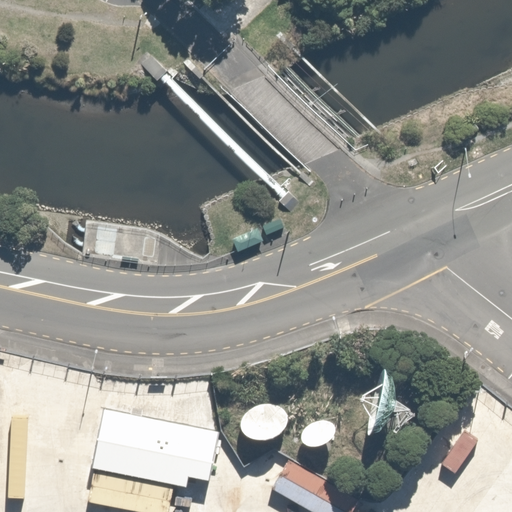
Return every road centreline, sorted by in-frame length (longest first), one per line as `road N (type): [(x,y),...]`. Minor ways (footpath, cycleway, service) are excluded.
road 1 (secondary): [(0,282),(110,306),(169,309),(259,293),(397,236)]
road 2 (unclassified): [(511,352),(439,290),(397,236)]
road 3 (secondary): [(397,236),(511,181)]
